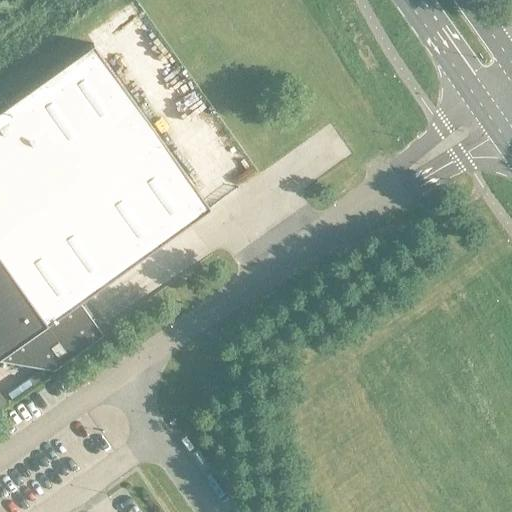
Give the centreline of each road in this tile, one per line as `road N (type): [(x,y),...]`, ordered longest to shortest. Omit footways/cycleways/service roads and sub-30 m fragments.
road 1 (unclassified): [(210,511),(138,402),(137,365),(369,201)]
road 2 (unclassified): [(476,93),(369,201)]
road 3 (unclassified): [(369,201),(499,131)]
